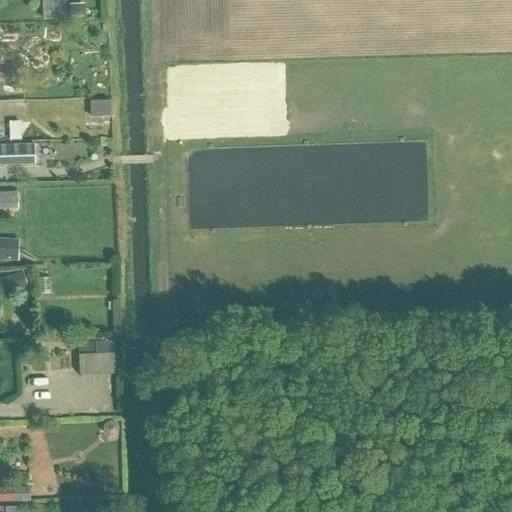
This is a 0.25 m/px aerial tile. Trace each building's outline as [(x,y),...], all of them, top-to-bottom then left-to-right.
[(66,0),(44,1),(44,18),(67,17),(66,0)] [(110,101),(91,101),(92,113),(111,113),(110,101)] [(0,146),(0,159),(34,158),(33,145),(0,146)] [(17,194),(0,194),(0,207),(18,207),(17,194)] [(0,239),(0,260),(14,261),(14,240),(0,239)] [(114,345),(79,346),(80,372),(115,371),(114,345)] [(13,489),(0,489),(0,504),(14,503),(13,489)]
